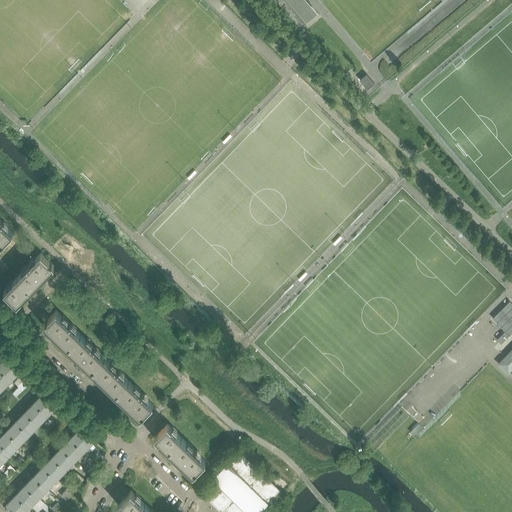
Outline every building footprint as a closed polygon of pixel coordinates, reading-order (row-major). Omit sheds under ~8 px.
[(317,12),(307,0),(276,0),(300,27),(311,17),(315,13),(317,12)] [(374,83),(366,74),(360,80),(367,89),(374,83)] [(13,232),(0,219),(0,245),(2,243),(4,241),(13,232)] [(54,265),(52,263),(52,262),(50,261),(41,252),(17,277),(30,290),(54,265)] [(17,304),(30,290),(17,277),(4,291),(16,303),(17,304)] [(511,302),(510,301),(492,318),(505,330),(503,332),(497,339),(502,344),(511,333),(511,302)] [(80,334),(56,310),(47,319),(45,321),(43,323),(68,347),(80,334)] [(104,357),(80,334),(68,347),(92,370),(104,357)] [(508,371),(511,366),(511,350),(500,363),(508,371)] [(20,369),(7,356),(0,363),(0,369),(10,379),(20,369)] [(128,380),(104,357),(92,370),(116,393),(128,380)] [(10,379),(0,369),(0,387),(1,389),(10,379)] [(153,404),(128,380),(116,393),(140,417),(142,415),(144,413),(153,404)] [(57,404),(43,392),(34,402),(47,414),(57,404)] [(47,414),(34,402),(24,411),(38,424),(47,414)] [(38,424),(24,411),(15,421),(29,433),(38,424)] [(407,429),(415,421),(411,417),(402,425),(407,429)] [(29,433),(15,421),(6,430),(20,443),(29,433)] [(181,437),(168,424),(167,423),(155,436),(154,435),(154,436),(168,450),(181,437)] [(93,440),(80,427),(74,433),(70,430),(67,433),(71,436),(71,437),(84,450),(93,440)] [(20,443),(6,430),(0,436),(0,442),(10,452),(20,443)] [(84,450),(71,437),(62,446),(75,459),(84,450)] [(205,460),(181,437),(168,450),(193,474),(195,471),(197,470),(197,469),(205,460)] [(10,452),(0,442),(0,460),(1,462),(10,452)] [(75,459),(62,446),(52,456),(65,469),(75,459)] [(267,501),(278,489),(239,451),(228,463),(227,462),(212,478),(213,478),(201,490),(223,511),(257,511),(268,502),(267,502),(268,502),(267,501)] [(65,469),(52,456),(43,465),(56,478),(65,469)] [(56,478),(43,465),(34,475),(47,488),(56,478)] [(85,479),(76,472),(73,476),(81,483),(85,479)] [(47,488),(34,475),(25,484),(38,497),(47,488)] [(38,497),(25,484),(16,494),(29,506),(38,497)] [(136,511),(145,504),(131,490),(118,503),(118,502),(117,503),(126,511),(136,511)] [(23,511),(29,506),(16,494),(6,503),(15,511),(23,511)]
